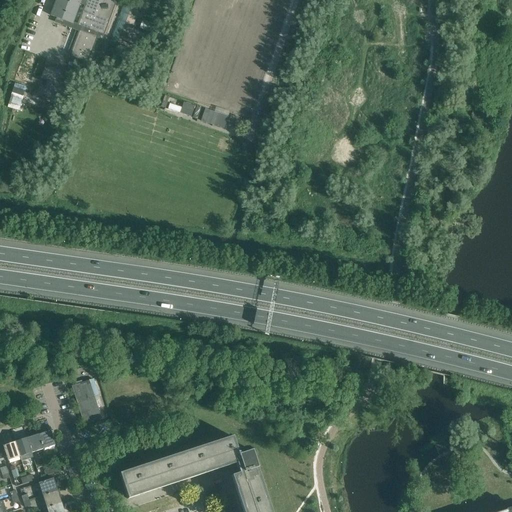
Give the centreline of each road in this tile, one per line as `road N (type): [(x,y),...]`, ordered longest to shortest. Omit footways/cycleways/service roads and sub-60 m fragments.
road 1 (motorway): [(511,350),(303,301),(0,253)]
road 2 (motorway): [(0,279),(296,323),(511,372)]
road 3 (residential): [(91,511),(46,386)]
